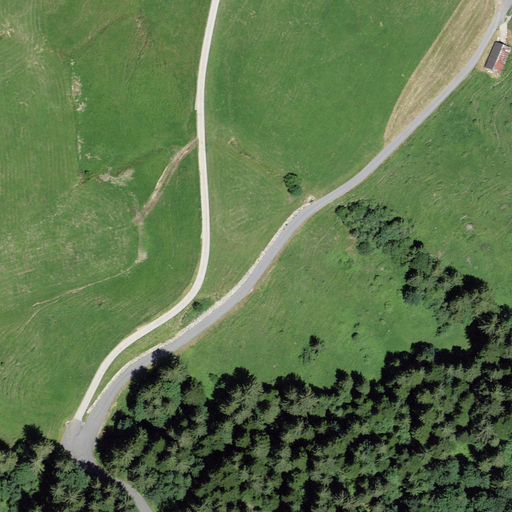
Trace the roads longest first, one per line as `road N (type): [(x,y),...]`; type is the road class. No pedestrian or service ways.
road 1 (track): [(145,511),(88,451),(98,413),(119,382),(239,295),(292,225),(385,153),(473,61),(510,0)]
road 2 (track): [(87,445),(78,418),(106,362),(185,302),(203,269),(199,99),(218,0)]
